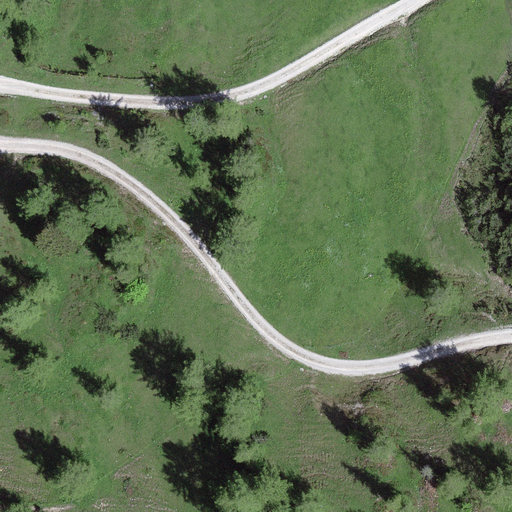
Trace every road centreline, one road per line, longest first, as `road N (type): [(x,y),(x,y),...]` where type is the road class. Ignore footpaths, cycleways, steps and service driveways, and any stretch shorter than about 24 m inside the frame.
road 1 (track): [(511,332),(338,367),(273,326),(174,213),(112,161),(0,139)]
road 2 (track): [(0,84),(93,95),(251,94),(420,0)]
